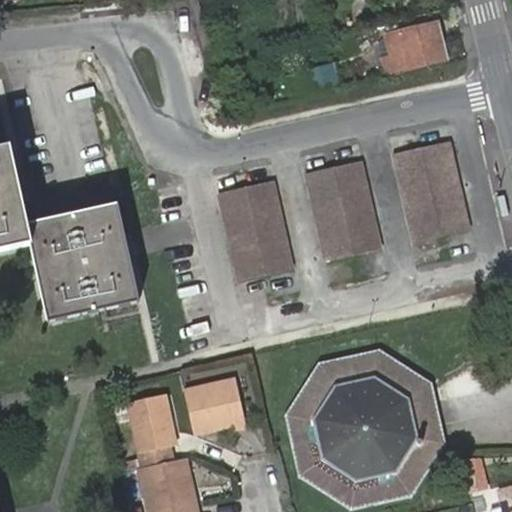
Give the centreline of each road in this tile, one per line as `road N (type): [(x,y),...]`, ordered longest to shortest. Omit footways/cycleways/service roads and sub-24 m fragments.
road 1 (residential): [(507,87),(212,151)]
road 2 (residential): [(212,151),(187,122),(164,49),(125,29),(92,33)]
road 3 (residential): [(92,33),(159,144),(184,156),(212,151)]
road 4 (unknown): [(44,38),(70,160)]
